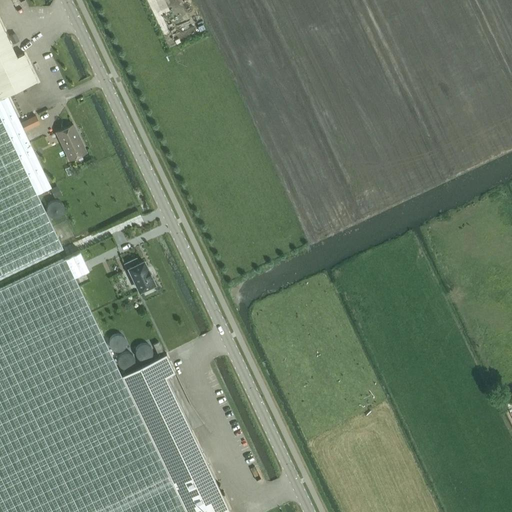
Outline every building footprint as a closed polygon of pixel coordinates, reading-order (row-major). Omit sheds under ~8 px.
[(0,276),(62,247),(37,193),(51,186),(7,94),(37,80),(24,53),(17,56),(0,21),(0,276)] [(86,152),(73,124),(57,132),(70,160),(86,152)] [(80,250),(0,288),(0,511),(230,511),(222,493),(224,493),(220,493),(217,487),(219,483),(218,485),(166,376),(175,372),(166,353),(121,375),(74,277),(89,270),(80,250)] [(144,261),(139,263),(136,258),(124,264),(127,270),(129,269),(139,291),(144,289),(144,290),(151,287),(150,286),(154,284),(150,275),(151,275),(148,269),(144,261)] [(163,351),(159,342),(153,344),(157,353),(163,351)]
